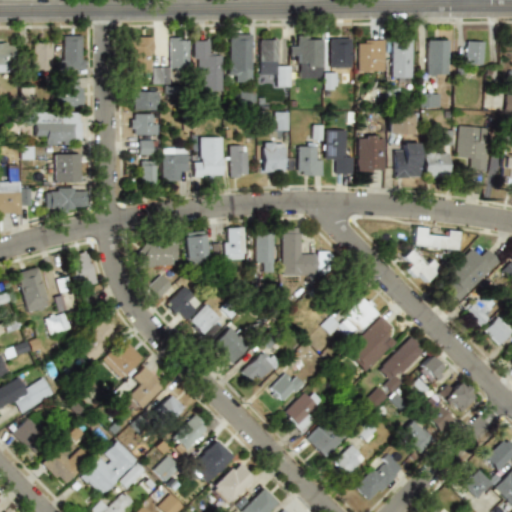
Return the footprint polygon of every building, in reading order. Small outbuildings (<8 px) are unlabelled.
[(249,82),(248,34),(225,35),(226,75),(233,75),(233,82),(249,82)] [(296,78),(314,78),(315,67),(320,67),(321,39),(306,39),(306,35),(295,35),(294,46),(287,46),(286,55),(296,56),(296,78)] [(60,69),(82,69),(82,60),(79,60),(78,36),(59,36),(60,69)] [(149,38),(126,37),(126,73),(149,73),(149,38)] [(348,39),(327,38),(326,67),(347,68),(348,39)] [(186,39),(167,39),(167,70),(187,69),(186,39)] [(287,86),(287,66),(275,66),(274,39),(256,40),(256,75),(273,74),(274,87),(287,86)] [(409,78),(409,40),(389,39),(388,78),(409,78)] [(201,91),(220,91),(219,56),(207,56),(206,40),(190,40),(191,59),(195,59),(195,74),(201,74),(201,91)] [(354,41),(355,71),(382,71),(381,40),(354,41)] [(424,75),(445,74),(445,40),(423,40),(424,75)] [(480,42),(463,41),(462,64),(480,65),(480,42)] [(30,73),(49,73),(49,42),(30,42),(30,73)] [(0,73),(9,73),(9,43),(0,43),(0,73)] [(150,84),(167,84),(167,67),(150,67),(150,84)] [(321,89),(334,89),(334,73),(321,73),(321,89)] [(76,79),(54,79),(53,106),(80,106),(80,87),(76,87),(76,79)] [(154,110),(154,92),(129,91),(128,110),(154,110)] [(437,94),(418,94),(417,107),(437,108),(437,94)] [(511,95),(502,95),(501,111),(511,111),(511,95)] [(42,144),(77,143),(76,111),(24,113),(25,124),(31,124),(32,136),(42,136),(42,144)] [(272,131),(285,130),(285,112),(272,112),(272,131)] [(150,114),(129,114),(129,135),(154,136),(155,124),(149,124),(150,114)] [(411,133),(410,114),(387,114),(387,133),(411,133)] [(453,157),(467,158),(466,169),(481,170),(486,129),(456,126),(453,157)] [(331,173),(349,174),(349,156),(343,156),(343,130),(322,130),(322,159),(332,160),(331,173)] [(449,145),(450,131),(439,130),(438,144),(449,145)] [(190,162),(191,176),(220,176),(220,137),(196,137),(197,162),(190,162)] [(353,138),(354,176),(368,175),(368,170),(381,170),(381,137),(353,138)] [(135,154),(149,154),(149,140),(135,140),(135,154)] [(511,142),(503,142),(498,177),(511,178),(511,142)] [(259,172),(281,172),(281,143),(260,143),(259,172)] [(391,177),(416,177),(415,143),(398,143),(398,150),(390,150),(391,177)] [(226,176),(245,176),(245,146),(227,146),(226,176)] [(319,160),(313,160),(313,147),(294,146),(294,174),(319,175),(319,160)] [(159,181),(177,181),(177,172),(184,172),(184,148),(160,148),(159,181)] [(420,153),(421,176),(446,176),(446,152),(420,153)] [(51,154),(51,182),(77,182),(77,154),(51,154)] [(136,185),(152,185),(152,161),(136,160),(136,185)] [(0,181),(0,213),(16,213),(17,165),(6,165),(6,182),(0,181)] [(17,205),(27,205),(28,189),(18,188),(17,205)] [(42,189),(42,209),(81,210),(82,190),(42,189)] [(242,259),(241,227),(222,228),(224,260),(242,259)] [(454,249),(455,231),(443,231),(443,236),(422,235),(423,227),(410,227),(409,247),(454,249)] [(280,273),(313,272),(313,254),(297,254),(297,228),(279,228),(280,273)] [(185,264),(206,262),(202,230),(181,233),(185,264)] [(253,262),(261,262),(261,272),(271,272),(270,233),(252,233),(253,262)] [(173,242),(138,242),(138,267),(174,267),(173,242)] [(423,263),(407,248),(399,257),(407,264),(402,269),(412,278),(415,275),(423,282),(437,268),(427,259),(423,263)] [(455,301),(496,261),(484,249),(476,257),(468,248),(443,273),(451,282),(443,290),(455,301)] [(64,258),(72,289),(92,284),(84,253),(64,258)] [(511,256),(498,271),(511,283),(511,256)] [(10,273),(23,312),(44,306),(31,267),(10,273)] [(144,287),(154,298),(168,286),(158,275),(144,287)] [(186,302),(191,297),(182,286),(163,303),(180,321),(193,309),(186,302)] [(462,310),(475,324),(494,307),(481,293),(462,310)] [(375,313),(359,297),(333,322),(327,316),(321,322),(330,331),(334,326),(347,340),(375,313)] [(216,318),(203,305),(187,320),(200,334),(216,318)] [(41,319),(46,335),(66,329),(60,312),(41,319)] [(90,362),(111,331),(103,326),(106,321),(96,314),(86,328),(89,330),(75,351),(90,362)] [(390,342),(381,333),(388,327),(376,316),(342,351),(362,371),(390,342)] [(494,345),(508,331),(494,317),(480,330),(494,345)] [(228,363),(246,347),(227,327),(210,344),(228,363)] [(375,368),(393,387),(398,382),(393,377),(420,350),(408,337),(375,368)] [(99,359),(117,380),(137,362),(118,341),(99,359)] [(9,356),(24,351),(21,343),(6,348),(9,356)] [(249,384),(273,362),(261,349),(237,371),(249,384)] [(428,381),(441,370),(428,356),(415,367),(428,381)] [(161,387),(141,366),(130,377),(137,384),(125,396),(137,409),(161,387)] [(298,383),(291,376),(288,379),(281,373),(265,388),(278,402),(298,383)] [(50,396),(42,378),(21,389),(16,378),(0,385),(0,406),(11,400),(17,412),(50,396)] [(448,388),(445,384),(436,392),(455,413),(472,399),(457,381),(448,388)] [(363,399),(372,409),(385,397),(376,387),(363,399)] [(310,393),(305,398),(300,393),(279,412),(299,433),(312,421),(304,413),(317,401),(310,393)] [(180,407),(167,395),(149,414),(163,426),(180,407)] [(436,431),(449,420),(430,398),(417,410),(436,431)] [(180,450),(203,429),(190,415),(167,436),(180,450)] [(26,450),(44,434),(27,416),(9,432),(26,450)] [(396,434),(415,452),(429,438),(410,419),(396,434)] [(326,454),(341,435),(322,420),(307,439),(326,454)] [(38,462),(59,484),(76,468),(63,455),(73,446),(65,437),(38,462)] [(495,471),(511,452),(511,449),(500,439),(482,459),(495,471)] [(98,455),(78,476),(98,496),(133,459),(113,440),(98,456),(98,455)] [(228,455),(211,440),(185,467),(203,483),(228,455)] [(330,461),(342,475),(361,459),(348,444),(330,461)] [(351,486),(365,501),(399,469),(385,454),(379,459),(382,463),(372,472),(369,469),(351,486)] [(149,470),(160,481),(173,467),(162,457),(149,470)] [(249,479),(234,462),(207,487),(222,504),(249,479)] [(116,481),(123,489),(141,470),(133,463),(116,481)] [(511,466),(491,487),(511,507),(511,505),(511,466)] [(471,498),(486,483),(472,469),(457,485),(471,498)] [(237,511),(263,511),(273,503),(259,488),(236,510),(237,511)] [(97,500),(85,511),(119,511),(130,502),(120,492),(104,507),(97,500)] [(158,511),(173,511),(179,506),(165,493),(153,507),(158,511)]
